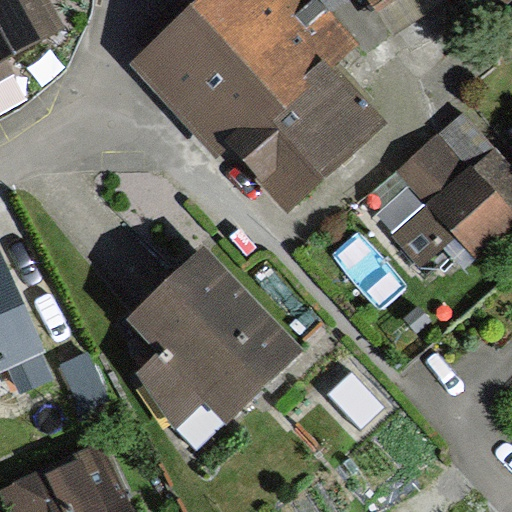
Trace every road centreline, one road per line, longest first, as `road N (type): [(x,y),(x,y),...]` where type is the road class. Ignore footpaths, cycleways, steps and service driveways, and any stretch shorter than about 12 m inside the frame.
road 1 (residential): [(119,0),(101,72),(62,127),(0,165)]
road 2 (residential): [(511,486),(407,384)]
